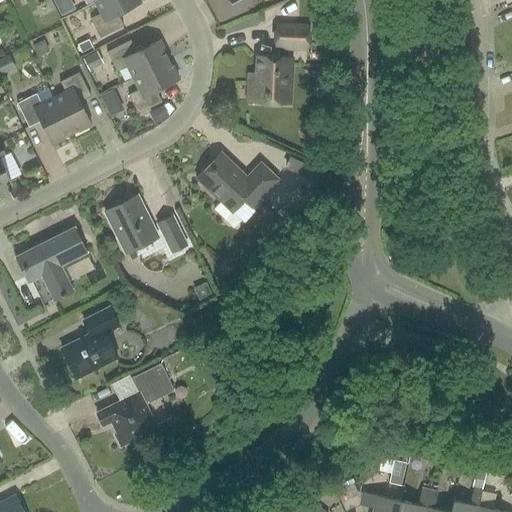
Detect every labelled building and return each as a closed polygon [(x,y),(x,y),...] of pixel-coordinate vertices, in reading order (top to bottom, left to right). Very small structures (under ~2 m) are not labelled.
[(118,15),(141,3),(139,0),(98,0),(96,1),(102,13),(91,19),(100,38),(124,26),(118,15)] [(274,49),(307,51),(309,24),(276,23),(274,49)] [(134,77),(170,60),(160,40),(137,51),(131,40),(108,52),(117,71),(128,65),(134,77)] [(93,48),(89,41),(79,46),(82,53),(93,48)] [(45,54),(47,47),(44,42),(34,47),(39,57),(45,54)] [(90,71),(104,64),(98,52),(83,59),(90,71)] [(288,104),(291,57),(259,55),(257,84),(249,84),(249,102),(288,104)] [(157,91),(179,79),(170,60),(134,77),(140,89),(129,95),(139,114),(162,102),(157,91)] [(72,134),(92,124),(80,101),(91,96),(80,72),(61,81),(66,92),(54,98),(72,134)] [(72,134),(54,98),(42,104),(37,94),(18,103),(29,127),(41,121),(52,144),(72,134)] [(155,125),(158,123),(169,117),(164,106),(149,114),(155,125)] [(0,158),(0,156),(6,154),(1,145),(0,145),(0,185),(11,180),(0,158)] [(225,219),(232,212),(232,213),(244,200),(252,208),(279,179),(261,162),(247,177),(221,152),(196,178),(221,202),(215,209),(225,219)] [(302,201),(308,195),(299,187),(293,193),(302,201)] [(126,253),(158,237),(138,196),(106,212),(126,253)] [(189,244),(174,215),(157,223),(172,253),(189,244)] [(61,266),(88,252),(75,227),(16,257),(28,282),(39,277),(51,302),(73,291),(61,266)] [(106,333),(120,326),(110,307),(84,320),(91,333),(62,348),(77,378),(118,358),(106,333)] [(222,339),(241,329),(235,317),(215,326),(222,339)] [(146,405),(174,391),(161,364),(131,378),(138,393),(97,413),(103,426),(112,422),(118,433),(116,434),(121,446),(138,438),(137,436),(156,426),(146,405)] [(401,486),(406,463),(394,460),(389,483),(401,486)] [(459,476),(460,468),(448,465),(447,473),(459,476)] [(425,511),(430,490),(422,488),(418,504),(402,501),(399,511),(425,511)] [(479,506),(482,490),(474,488),(470,504),(453,500),(451,511),(476,511),(478,506),(479,506)] [(451,511),(435,508),(438,492),(430,490),(425,511),(451,511)] [(399,511),(402,501),(364,492),(361,505),(374,508),(372,511),(399,511)] [(0,511),(23,511),(15,496),(0,503),(0,511)]
